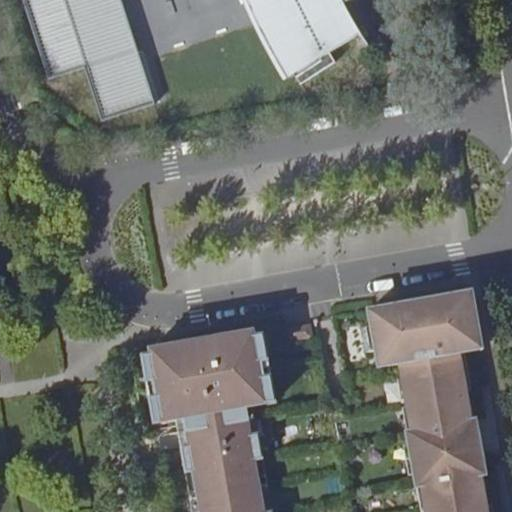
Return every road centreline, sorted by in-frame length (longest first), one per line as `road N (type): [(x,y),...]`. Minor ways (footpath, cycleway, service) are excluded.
road 1 (residential): [(511,248),(171,312),(132,307),(106,286),(96,257),(95,196)]
road 2 (residential): [(95,196),(132,171),(511,104)]
road 3 (residential): [(0,112),(32,158),(95,196)]
